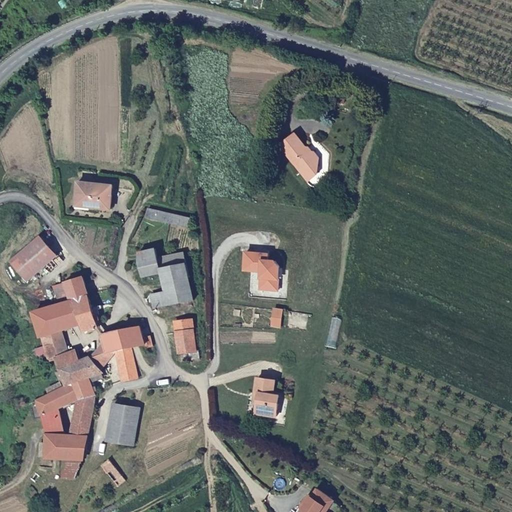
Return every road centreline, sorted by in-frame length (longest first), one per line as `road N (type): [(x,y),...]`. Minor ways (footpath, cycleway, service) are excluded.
road 1 (secondary): [(0,75),(83,25),(174,10),(511,107)]
road 2 (unclassified): [(0,199),(30,201),(126,290),(157,333),(166,376)]
road 3 (unclassified): [(166,376),(200,384),(210,435),(253,490)]
